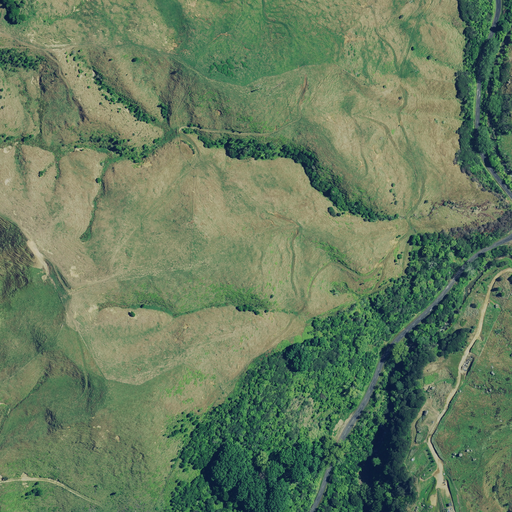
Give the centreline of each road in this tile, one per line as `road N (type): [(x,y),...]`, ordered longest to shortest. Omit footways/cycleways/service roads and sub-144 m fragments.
road 1 (unclassified): [(511,235),(458,263),(380,340),(299,511)]
road 2 (unclassified): [(500,0),(482,69),(481,139),(511,198)]
